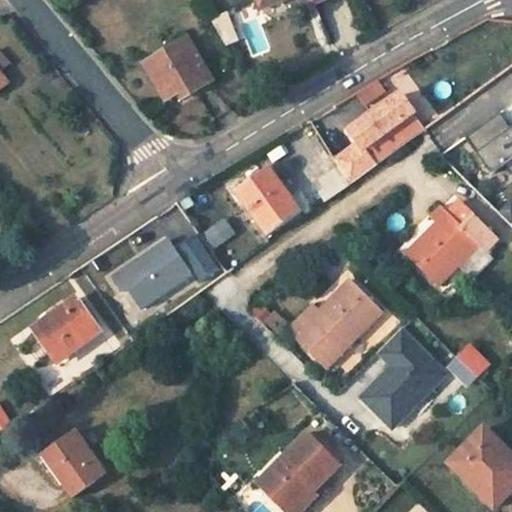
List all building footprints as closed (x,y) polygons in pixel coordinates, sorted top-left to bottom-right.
[(256,0),(260,8),(280,0),(310,0),(312,3),(319,0),(256,0)] [(210,82),(186,40),(144,65),(164,100),(178,92),(182,99),(210,82)] [(375,165),(364,149),(413,114),(415,112),(402,94),(374,115),(372,113),(349,130),(358,143),(335,160),(339,167),(350,183),(375,165)] [(364,149),(375,165),(424,129),(413,114),(364,149)] [(511,127),(508,131),(496,114),(462,139),(489,175),(501,167),(508,178),(511,175),(511,127)] [(350,183),(339,167),(313,185),(324,202),(350,183)] [(257,178),(238,192),(269,236),(301,213),(298,209),(291,201),(268,170),(263,173),(259,169),(253,173),(257,178)] [(298,209),(302,207),(295,198),(291,201),(298,209)] [(464,227),(476,215),(461,200),(449,213),(464,227)] [(439,286),(479,245),(485,251),(499,237),(476,215),(464,227),(449,213),(440,204),(430,215),(439,224),(420,244),(418,241),(407,254),(439,286)] [(215,248),(237,233),(227,218),(205,233),(215,248)] [(186,264),(207,248),(191,227),(170,242),(186,264)] [(189,267),(201,284),(220,269),(208,253),(189,267)] [(313,302),(288,328),(327,368),(383,311),(351,279),(340,290),(341,292),(322,311),(313,302)] [(76,297),(33,328),(56,361),(100,330),(76,297)] [(391,366),(375,383),(383,391),(369,406),(392,428),(445,372),(400,329),(377,352),(391,366)] [(475,374),(484,364),(466,346),(456,356),(475,374)] [(456,356),(447,366),(466,384),(475,374),(456,356)] [(369,406),(383,391),(375,383),(361,397),(369,406)] [(1,400),(0,400),(0,436),(17,427),(1,400)] [(484,427),(450,463),(494,508),(511,490),(511,464),(494,447),(498,442),(484,427)] [(108,472),(77,430),(46,452),(66,480),(62,482),(72,497),(108,472)] [(341,463),(309,433),(260,482),(288,509),(310,488),(313,491),(341,463)] [(494,447),(511,464),(511,455),(498,442),(494,447)] [(66,480),(46,452),(42,455),(62,482),(66,480)] [(288,509),(290,511),(300,511),(317,495),(313,491),(310,488),(288,509)]
